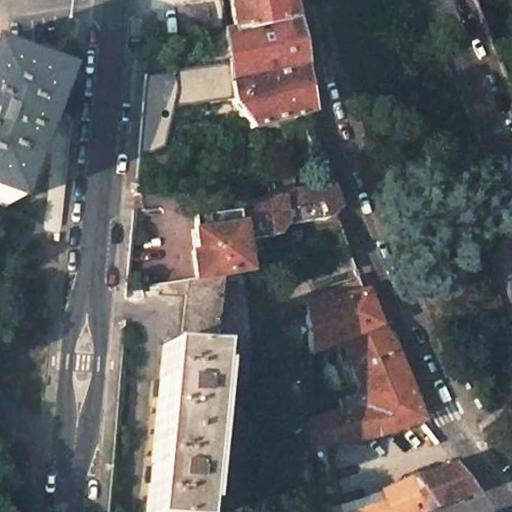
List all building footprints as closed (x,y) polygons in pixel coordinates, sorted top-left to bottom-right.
[(287,0),(228,0),(233,32),(292,20),(287,0)] [(204,7),(176,10),(179,36),(206,33),(204,7)] [(292,20),(233,32),(222,33),(223,41),(226,64),(230,101),(230,105),(250,129),(310,113),(292,20)] [(223,41),(181,46),(183,69),(198,68),(226,64),(223,41)] [(53,78),(0,57),(0,203),(6,206),(53,78)] [(230,101),(226,64),(198,68),(183,69),(185,98),(201,96),(208,96),(209,104),(230,101)] [(154,157),(138,155),(136,167),(152,169),(154,157)] [(244,206),(230,207),(231,213),(194,217),(196,250),(191,250),(192,280),(217,277),(244,271),(242,243),(274,239),(283,227),(326,222),(336,210),(329,190),(291,194),(273,195),(273,203),(244,206)] [(192,280),(186,281),(179,346),(210,349),(217,277),(192,280)] [(332,301),(305,308),(309,353),(341,341),(375,323),(365,295),(363,292),(332,301)] [(375,323),(341,341),(362,394),(337,401),(340,414),(308,421),(308,445),(326,443),(378,435),(410,424),(419,420),(387,339),(375,323)] [(179,346),(163,345),(146,511),(194,511),(210,349),(179,346)] [(204,511),(219,350),(210,349),(194,511),(204,511)] [(453,464),(409,481),(432,509),(474,493),(453,464)] [(383,499),(347,511),(424,511),(432,509),(409,481),(402,484),(380,494),(381,495),(383,499)]
